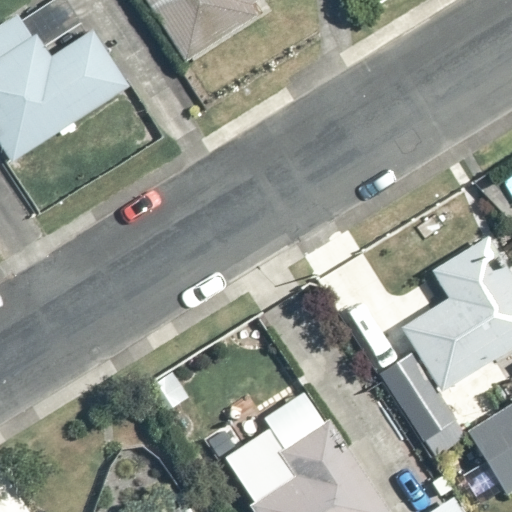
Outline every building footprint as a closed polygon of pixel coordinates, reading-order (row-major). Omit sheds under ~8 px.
[(150,0),(189,59),(268,7),(263,0),(150,0)] [(52,59),(21,11),(0,25),(0,137),(14,160),(130,84),(95,31),(52,59)] [(422,442),(462,418),(444,389),(511,347),(511,270),(491,236),(439,267),(456,295),(406,325),(419,347),(379,371),(422,442)] [(511,491),(511,401),(469,429),(509,494),(511,491)] [(394,511),(337,419),(238,479),(258,511),(394,511)] [(464,511),(455,495),(428,511),(464,511)]
